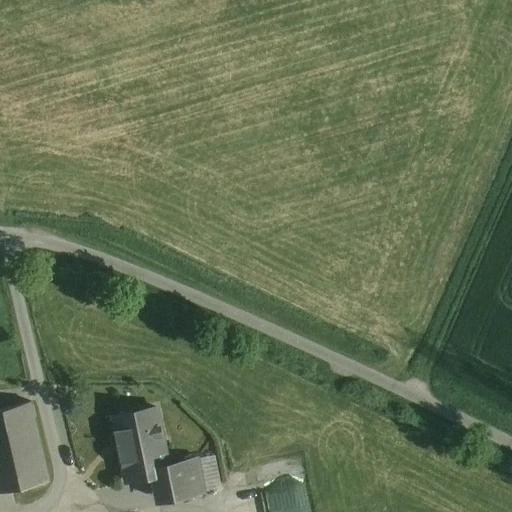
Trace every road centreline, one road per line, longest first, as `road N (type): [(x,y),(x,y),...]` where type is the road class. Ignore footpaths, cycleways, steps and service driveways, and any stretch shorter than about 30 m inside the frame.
road 1 (unclassified): [(511,445),(171,288),(92,256),(0,236)]
road 2 (track): [(409,395),(511,167)]
